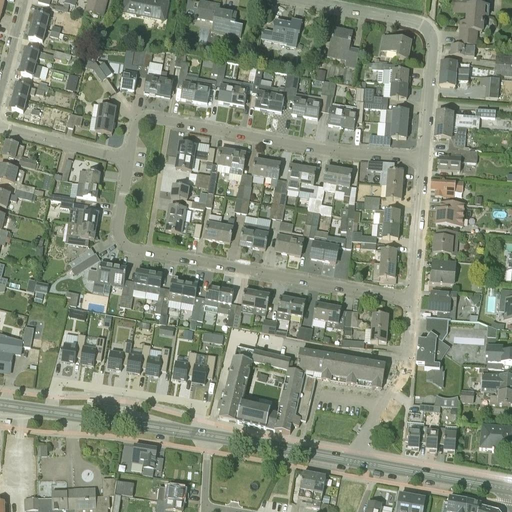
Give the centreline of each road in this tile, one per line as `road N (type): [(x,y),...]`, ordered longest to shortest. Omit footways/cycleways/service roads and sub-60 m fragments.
road 1 (residential): [(409,295),(126,248),(116,225),(129,163)]
road 2 (residential): [(129,163),(143,116),(423,159)]
road 3 (residential): [(423,159),(432,68),(424,30),(294,0)]
road 4 (secondary): [(207,436),(0,405)]
road 5 (secondary): [(365,462),(207,436)]
road 6 (secondary): [(511,489),(365,462)]
road 7 (residential): [(409,295),(423,159)]
road 8 (residential): [(129,163),(0,122)]
